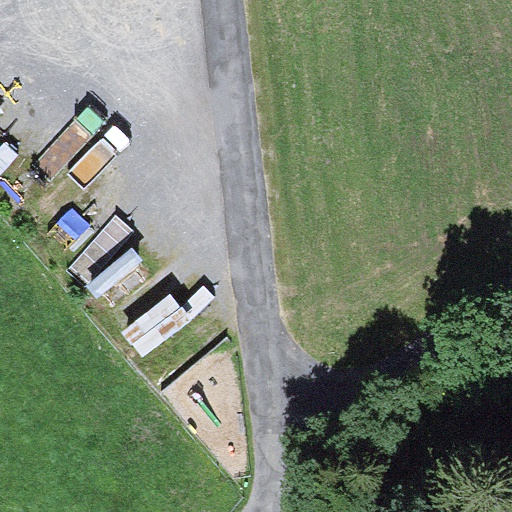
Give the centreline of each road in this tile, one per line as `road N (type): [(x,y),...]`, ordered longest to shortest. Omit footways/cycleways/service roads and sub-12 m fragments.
road 1 (unclassified): [(273,511),(279,482),(222,0)]
road 2 (track): [(256,511),(393,365),(511,296)]
